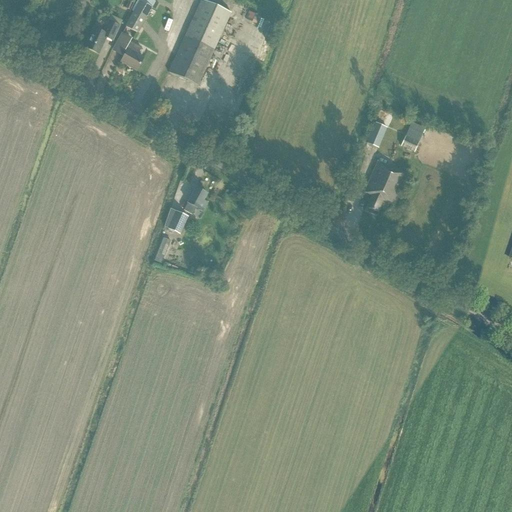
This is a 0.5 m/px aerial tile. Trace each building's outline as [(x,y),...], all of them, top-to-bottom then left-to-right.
[(125,27),(126,27),(137,34),(152,8),(156,10),(159,4),(151,0),(145,0),(144,3),(140,1),(125,27)] [(198,86),(231,13),(202,0),(201,0),(168,73),(198,86)] [(248,19),(260,22),(262,15),(250,11),(248,19)] [(113,41),(119,27),(108,21),(103,33),(93,28),(84,48),(99,54),(106,38),(113,41)] [(122,34),(126,27),(112,50),(123,57),(120,62),(136,71),(143,58),(137,55),(141,48),(129,41),(130,38),(122,34)] [(378,148),(387,128),(375,123),(366,143),(378,148)] [(401,147),(414,153),(419,143),(405,137),(401,147)] [(393,205),(406,174),(378,162),(365,193),(372,196),(367,208),(377,212),(382,200),(393,205)] [(198,209),(207,194),(196,188),(187,203),(188,204),(184,211),(189,214),(193,207),(198,209)] [(180,234),(188,217),(176,212),(168,229),(180,234)] [(155,260),(164,263),(171,239),(163,236),(155,260)]
